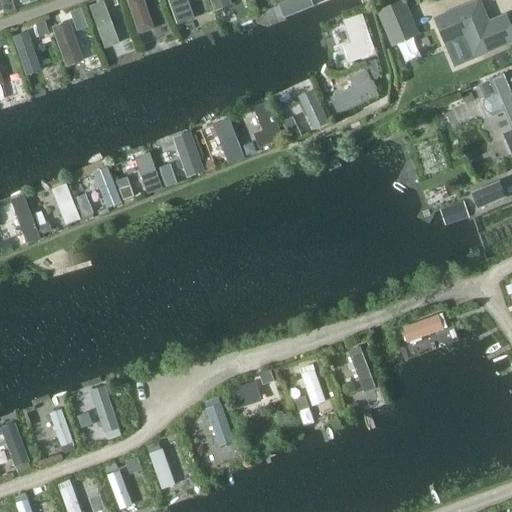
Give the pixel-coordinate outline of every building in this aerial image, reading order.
[(12,0),(0,0),(5,16),(17,12),(12,0)] [(404,0),(402,0),(377,11),(391,47),(420,36),(404,0)] [(487,24),(478,2),(436,18),(446,42),(464,34),(473,56),(511,40),(511,35),(504,17),(487,24)] [(81,9),(69,13),(73,23),(84,19),(81,9)] [(58,14),(49,17),(52,25),(61,22),(58,14)] [(45,21),(32,25),(36,37),(49,33),(45,21)] [(7,36),(0,38),(0,45),(0,47),(10,44),(7,36)] [(493,71),(511,62),(506,51),(488,59),(493,71)] [(491,79),(478,85),(484,99),(483,102),(483,106),(485,110),(487,112),(491,114),(492,117),(504,111),(511,129),(511,131),(506,134),(507,137),(506,141),(506,144),(508,149),(510,151),(511,152),(511,72),(492,80),(491,79)] [(287,131),(291,140),(302,135),(298,126),(287,131)] [(330,141),(316,148),(320,158),(334,152),(330,141)] [(252,146),(243,150),(246,157),(255,154),(252,146)] [(212,159),(203,163),(207,172),(216,168),(212,159)] [(172,172),(163,176),(167,186),(176,182),(172,172)] [(499,183),(471,195),(478,212),(506,200),(499,183)] [(129,187),(120,190),(123,199),(132,196),(129,187)] [(88,203),(79,207),(83,218),(93,214),(88,203)] [(48,221),(38,225),(42,234),(52,230),(48,221)] [(12,240),(1,244),(5,255),(16,251),(12,240)] [(442,315),(401,331),(407,345),(447,329),(442,315)] [(259,374),(263,387),(277,382),(273,370),(259,374)] [(228,390),(235,411),(262,402),(255,381),(228,390)]
